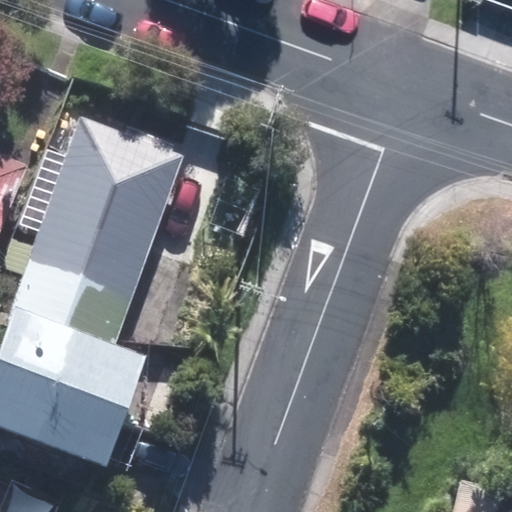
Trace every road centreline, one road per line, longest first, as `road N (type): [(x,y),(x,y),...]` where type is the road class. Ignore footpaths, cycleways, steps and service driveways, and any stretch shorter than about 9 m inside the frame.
road 1 (residential): [(406,86),(251,511)]
road 2 (residential): [(169,0),(406,86)]
